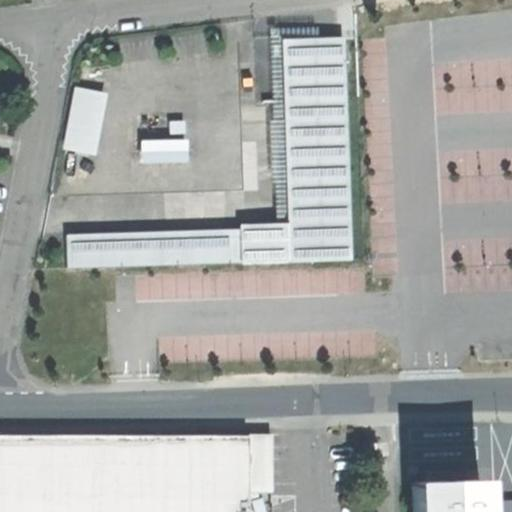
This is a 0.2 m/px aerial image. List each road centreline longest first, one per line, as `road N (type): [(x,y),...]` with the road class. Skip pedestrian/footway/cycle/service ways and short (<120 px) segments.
road 1 (residential): [(511,388),(0,408)]
road 2 (residential): [(45,20),(50,75),(0,341)]
road 3 (residential): [(45,20),(185,0)]
